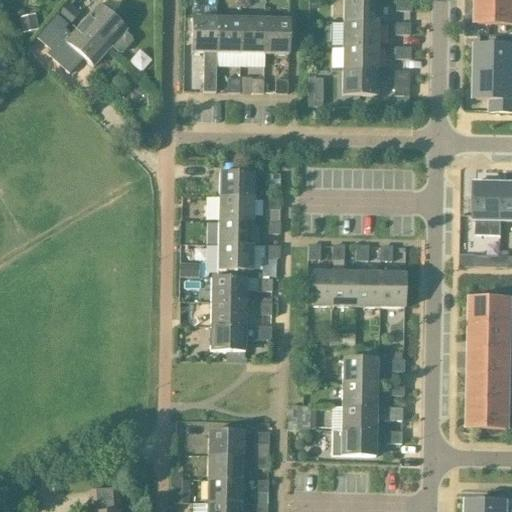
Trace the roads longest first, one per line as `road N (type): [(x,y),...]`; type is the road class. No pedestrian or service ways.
road 1 (residential): [(430,511),(440,143)]
road 2 (residential): [(162,447),(168,138)]
road 3 (residential): [(168,138),(440,143)]
road 4 (residential): [(440,143),(441,0)]
road 5 (residential): [(168,138),(170,0)]
